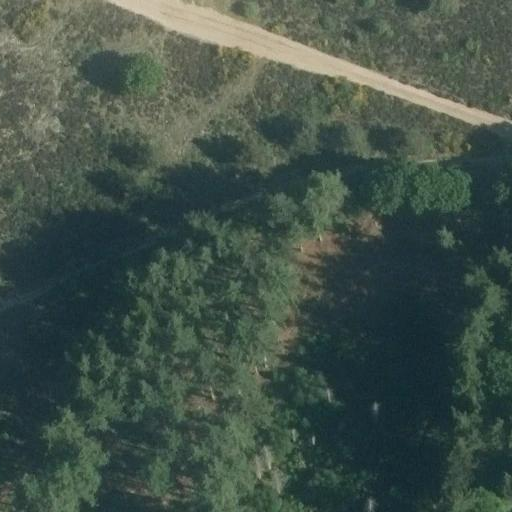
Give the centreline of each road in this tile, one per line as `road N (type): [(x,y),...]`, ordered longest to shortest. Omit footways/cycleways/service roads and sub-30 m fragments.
road 1 (track): [(511,160),(360,172),(304,185),(10,303)]
road 2 (track): [(511,132),(136,0)]
